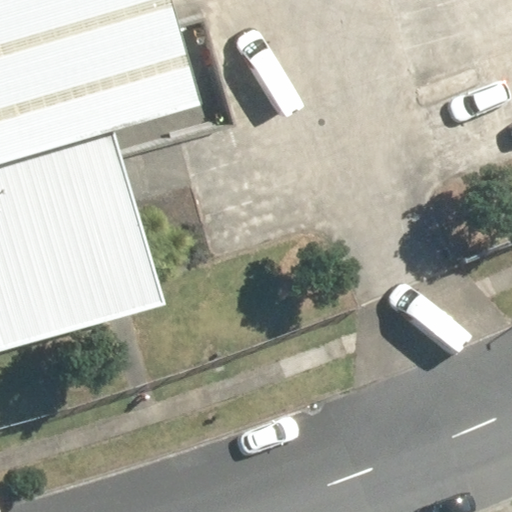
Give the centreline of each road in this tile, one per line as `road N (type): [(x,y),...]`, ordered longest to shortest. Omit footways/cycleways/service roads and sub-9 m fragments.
road 1 (unknown): [(438,435),(356,74),(354,48),(368,0)]
road 2 (unclassified): [(221,511),(511,405)]
